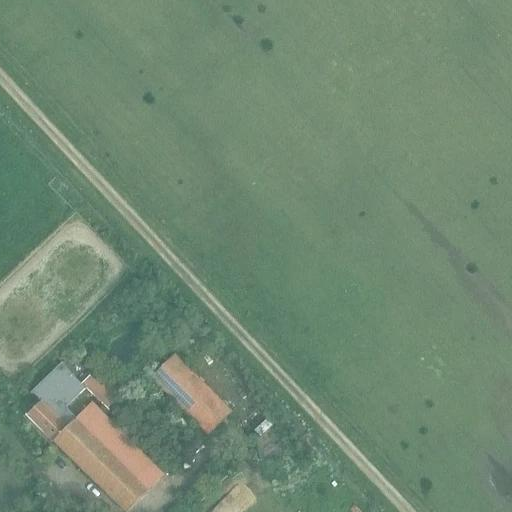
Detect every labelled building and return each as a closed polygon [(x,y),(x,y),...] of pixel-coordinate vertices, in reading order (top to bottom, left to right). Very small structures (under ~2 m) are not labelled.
[(149,379),(207,436),(231,411),(174,354),(149,379)] [(30,392),(39,401),(34,406),(27,412),(121,511),(123,511),(162,475),(92,403),(75,419),(64,407),(85,388),(80,384),(61,364),(62,363),(61,362),(30,392)] [(105,382),(100,386),(89,375),(80,384),(85,388),(106,409),(119,396),(105,382)] [(267,423),(281,412),(275,405),(261,415),(267,423)] [(264,437),(277,450),(287,440),(274,427),(264,437)] [(256,497),(266,476),(243,465),(233,487),(256,497)]
